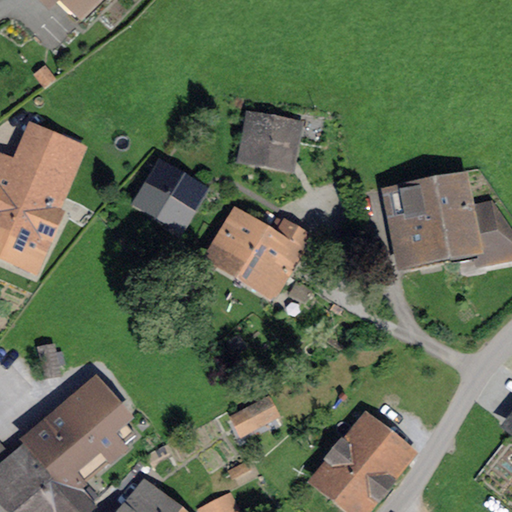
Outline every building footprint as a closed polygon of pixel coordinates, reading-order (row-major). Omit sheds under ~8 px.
[(287,164),(291,142),(299,144),(301,131),(254,123),(248,157),(287,164)] [(0,192),(0,249),(29,262),(56,198),(53,197),(67,165),(72,167),(82,143),(60,134),(55,145),(33,135),(18,171),(2,165),(0,168),(0,190),(1,191),(0,192)] [(145,201),(144,203),(179,224),(198,193),(162,172),(154,185),(148,182),(139,197),(145,201)] [(468,212),(463,182),(388,197),(402,267),(482,251),(485,263),(511,257),(511,234),(493,207),(468,212)] [(215,257),(275,294),(308,241),(285,226),(278,237),(285,242),(283,246),(238,219),(215,257)] [(53,347),(39,350),(45,379),(60,376),(53,347)] [(29,442),(37,452),(18,469),(10,460),(0,468),(0,491),(18,511),(83,511),(89,507),(73,489),(135,434),(93,386),(29,442)] [(236,419),(243,433),(274,416),(267,403),(236,419)] [(356,511),(369,511),(397,478),(391,473),(405,455),(378,433),(382,428),(366,415),(315,479),(356,511)] [(168,511),(145,495),(131,511),(168,511)] [(202,511),(235,511),(228,498),(202,511)]
